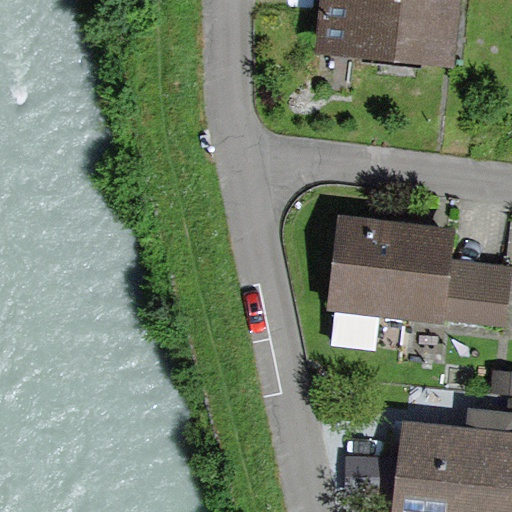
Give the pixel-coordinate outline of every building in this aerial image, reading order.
[(414,78),(417,56),(443,59),(449,0),(330,0),(325,47),(378,52),(376,74),(414,78)] [(375,346),(380,309),(500,322),(506,272),(443,265),(446,238),(345,225),(332,341),(375,346)] [(478,424),(511,424),(511,369),(480,369),(478,424)] [(511,511),(511,437),(406,426),(398,511),(511,511)] [(355,462),(354,493),(393,494),(393,463),(355,462)]
